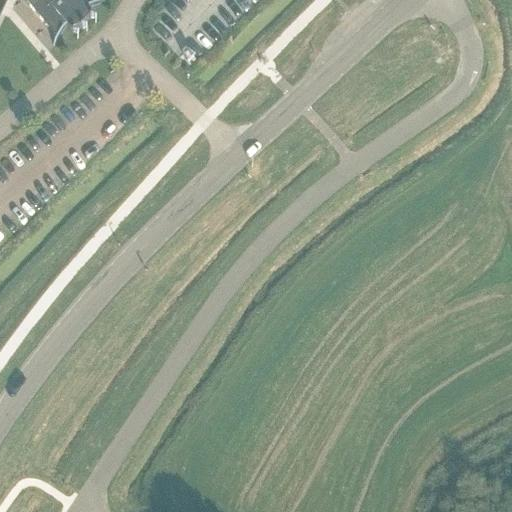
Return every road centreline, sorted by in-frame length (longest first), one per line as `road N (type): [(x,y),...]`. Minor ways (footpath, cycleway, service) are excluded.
road 1 (unclassified): [(85,508),(211,311),(298,212),(464,85),(469,44),(444,0)]
road 2 (secondary): [(0,418),(130,258),(237,155)]
road 3 (secondary): [(237,155),(405,0)]
road 4 (unclassified): [(237,155),(113,34)]
road 5 (unclassified): [(113,34),(0,129)]
